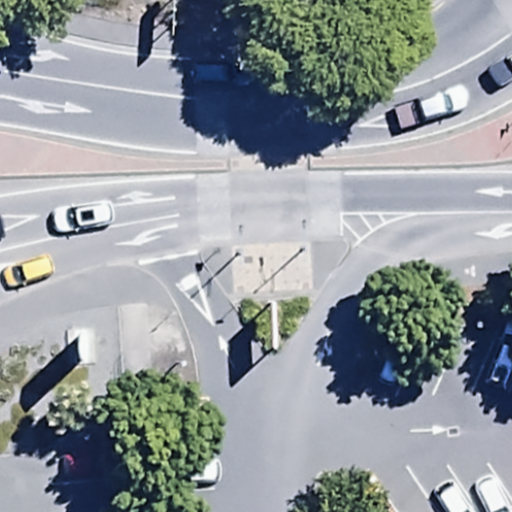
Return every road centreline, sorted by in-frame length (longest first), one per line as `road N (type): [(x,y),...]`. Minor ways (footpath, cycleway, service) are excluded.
road 1 (secondary): [(0,86),(226,106),(340,101),(405,88),(511,45)]
road 2 (secondary): [(511,206),(204,214),(0,237)]
